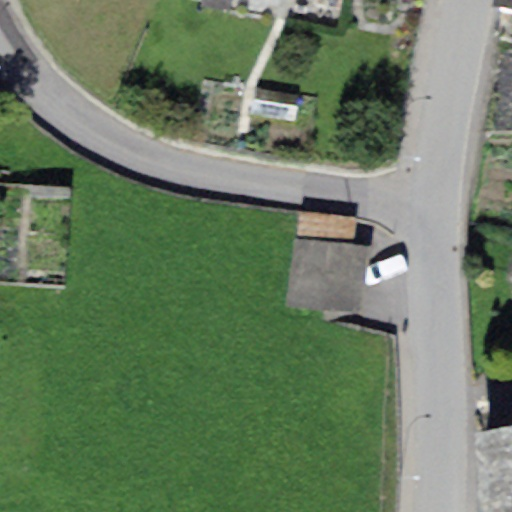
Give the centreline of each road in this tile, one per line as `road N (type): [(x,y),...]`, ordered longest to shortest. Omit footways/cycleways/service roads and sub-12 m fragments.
road 1 (unclassified): [(434,213),(222,182),(115,147),(38,88),(0,37)]
road 2 (residential): [(438,511),(434,213)]
road 3 (residential): [(473,0),(434,213)]
